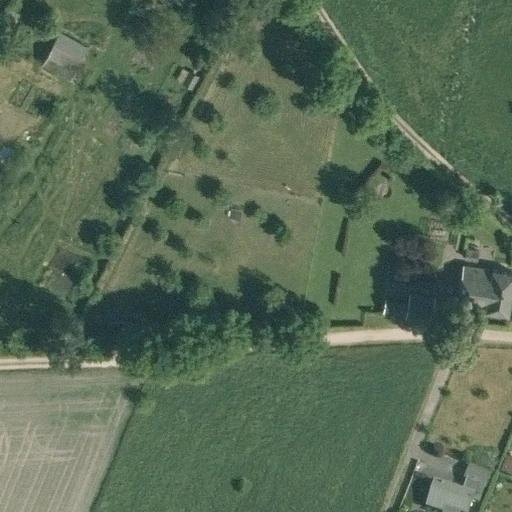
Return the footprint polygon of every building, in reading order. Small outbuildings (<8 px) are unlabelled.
[(8,14),(17,19),(20,13),(12,8),(8,14)] [(41,64),(69,79),(87,46),(59,31),(41,64)] [(229,217),(240,219),(242,209),(230,207),(229,217)] [(466,246),(464,258),(476,260),(478,248),(466,246)] [(486,308),(507,312),(511,282),(511,271),(492,268),(491,269),(463,264),(457,303),(486,307),(486,308)] [(405,316),(430,319),(433,297),(409,293),(408,300),(386,296),(384,311),(406,314),(405,316)] [(511,474),(511,461),(506,459),(501,473),(511,477),(511,474)] [(440,511),(442,508),(456,511),(467,511),(471,501),(478,503),(483,489),(485,490),(492,475),(470,465),(463,481),(466,482),(463,492),(434,483),(426,508),(440,511)]
